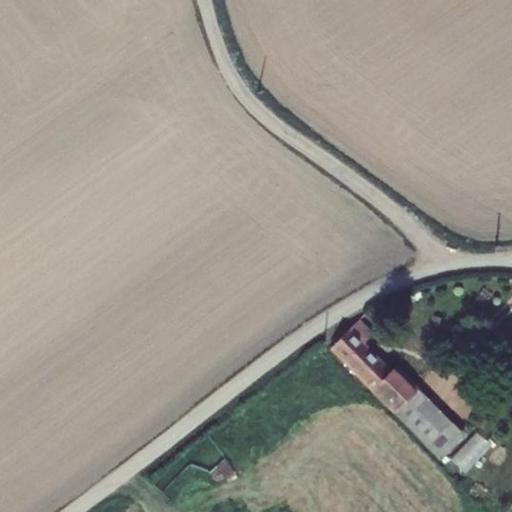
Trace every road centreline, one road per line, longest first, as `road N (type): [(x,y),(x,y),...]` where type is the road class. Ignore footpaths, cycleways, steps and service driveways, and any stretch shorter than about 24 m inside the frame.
road 1 (unclassified): [(72,511),(352,303),(435,269),(511,260)]
road 2 (track): [(203,0),(225,63),(250,100),(460,264)]
